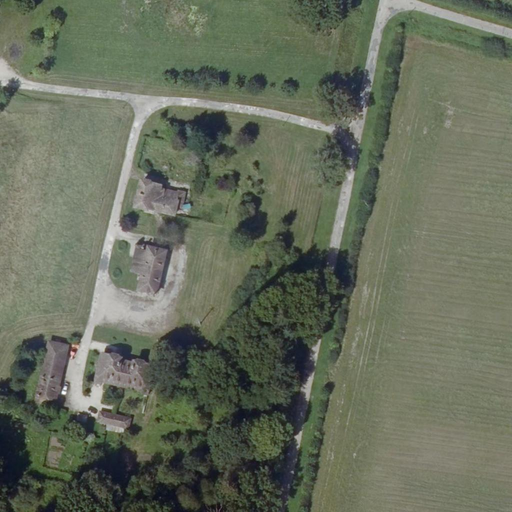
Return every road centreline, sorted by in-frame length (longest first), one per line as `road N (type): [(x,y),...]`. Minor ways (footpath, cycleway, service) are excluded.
road 1 (unclassified): [(352,132),(275,511)]
road 2 (unclassified): [(352,132),(236,109),(0,85)]
road 3 (unclassified): [(385,0),(352,132)]
road 4 (unclassified): [(511,36),(390,0)]
